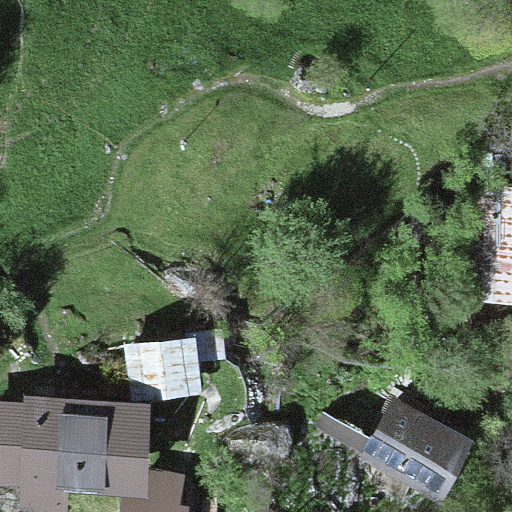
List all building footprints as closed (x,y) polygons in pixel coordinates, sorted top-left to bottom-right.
[(511,192),(486,191),(483,313),(511,314),(511,192)] [(192,342),(130,349),(135,397),(198,390),(192,342)] [(29,409),(0,407),(0,481),(23,483),(22,505),(60,511),(60,488),(139,491),(145,410),(30,401),(29,409)] [(465,444),(393,404),(372,442),(324,416),(318,428),(438,494),(465,444)] [(142,497),(125,496),(122,511),(182,511),(183,509),(174,507),(179,481),(146,473),(142,497)]
